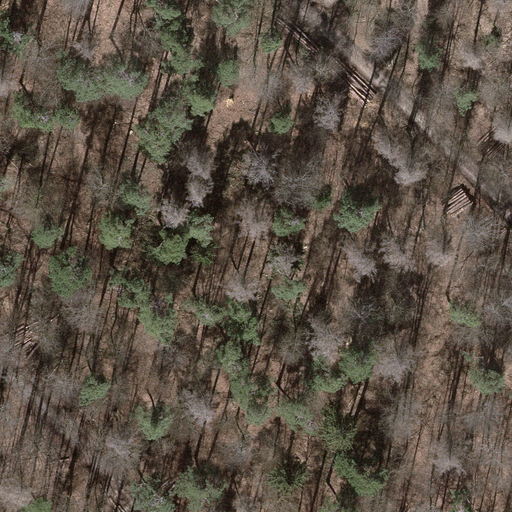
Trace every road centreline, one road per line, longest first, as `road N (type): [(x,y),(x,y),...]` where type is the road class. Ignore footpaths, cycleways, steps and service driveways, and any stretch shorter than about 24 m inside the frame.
road 1 (track): [(511,212),(299,0)]
road 2 (track): [(159,511),(0,343)]
